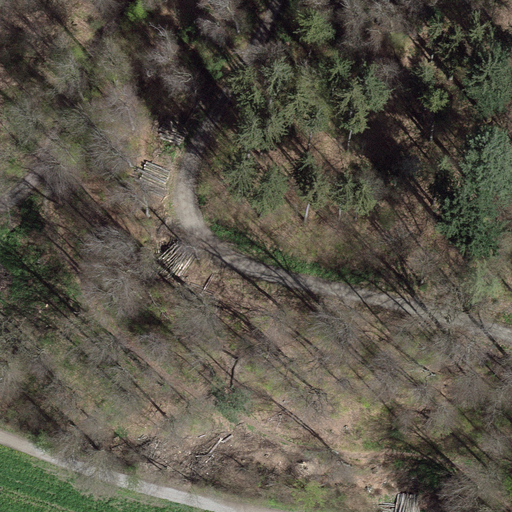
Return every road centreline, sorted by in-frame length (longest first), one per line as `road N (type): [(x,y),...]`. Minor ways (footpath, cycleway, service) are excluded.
road 1 (track): [(511,337),(264,277),(190,226),(183,186)]
road 2 (track): [(0,438),(100,474),(257,511)]
road 3 (track): [(278,0),(246,70),(202,132),(183,186)]
road 4 (track): [(37,157),(104,32),(142,0)]
